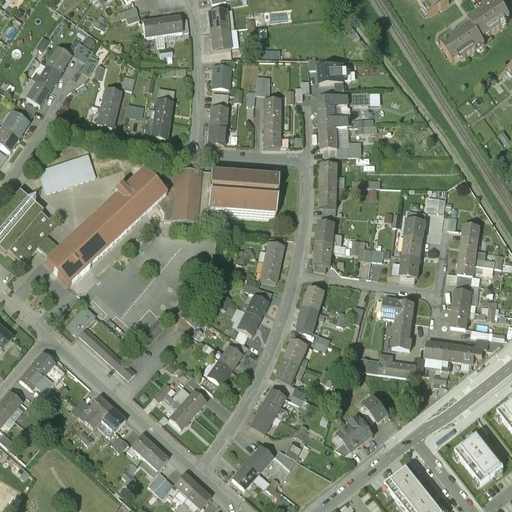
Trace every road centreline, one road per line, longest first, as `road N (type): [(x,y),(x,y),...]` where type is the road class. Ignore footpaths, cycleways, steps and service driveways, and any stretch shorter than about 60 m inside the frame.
road 1 (track): [(511,253),(449,151),(336,0)]
road 2 (residential): [(199,474),(273,351),(296,276)]
road 3 (residential): [(48,336),(199,474)]
road 4 (residential): [(193,153),(196,55),(187,0)]
road 5 (residential): [(296,276),(437,296)]
road 6 (residential): [(511,366),(413,438)]
road 7 (residential): [(413,438),(317,511)]
